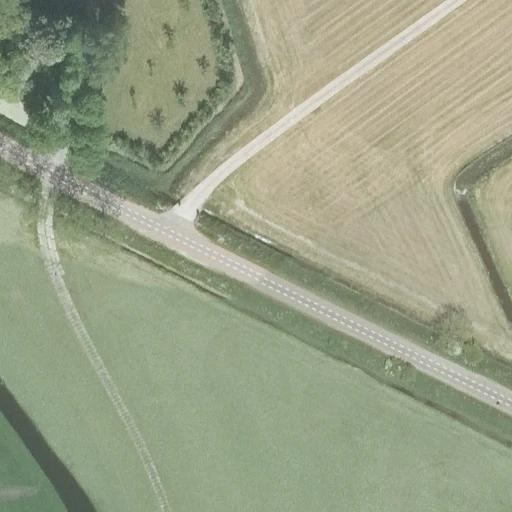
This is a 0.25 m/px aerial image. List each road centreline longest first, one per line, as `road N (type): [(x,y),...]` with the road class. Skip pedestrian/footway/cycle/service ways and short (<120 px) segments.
road 1 (tertiary): [(511,405),(0,148)]
road 2 (track): [(50,177),(47,220),(59,288),(126,417),(163,511)]
